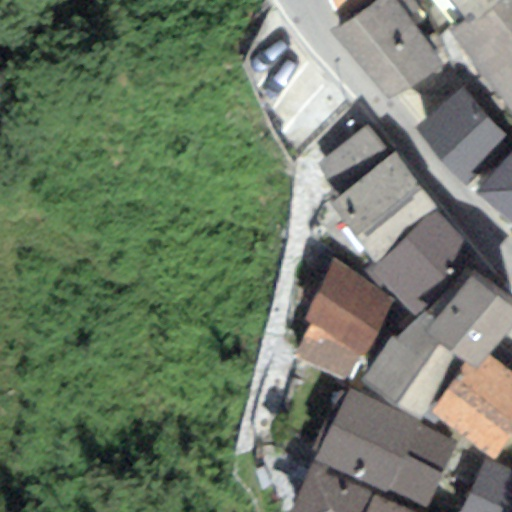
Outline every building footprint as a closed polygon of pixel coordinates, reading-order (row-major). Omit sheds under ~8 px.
[(328,0),(339,22),(381,0),(328,0)] [(442,69),(390,0),(383,0),(330,34),(389,104),(442,69)] [(446,0),(466,22),(470,28),(502,0),(446,0)] [(511,0),(502,0),(470,28),(466,22),(449,34),(511,116),(511,0)] [(412,131),(461,187),(508,144),(461,91),(412,131)] [(334,204),(389,159),(367,127),(317,165),(334,204)] [(374,271),(433,215),(436,212),(394,155),(389,159),(334,204),(329,208),(374,271)] [(511,158),(472,200),(511,230),(511,158)] [(370,275),(415,321),(464,275),(478,262),(433,215),(374,271),(370,275)] [(392,303),(333,263),(305,321),(310,325),(293,359),(347,384),(358,359),(361,360),(392,303)] [(449,390),(463,370),(470,375),(483,357),(489,361),(511,332),(511,311),(464,275),(415,321),(393,341),(391,338),(360,385),(394,413),(420,426),(449,390)] [(449,390),(429,417),(493,464),(511,439),(511,377),(489,361),(483,357),(470,375),(463,370),(449,390)] [(318,455),(314,461),(416,511),(422,511),(457,445),(420,426),(394,413),(340,387),(310,451),(318,455)] [(511,511),(511,476),(483,463),(460,511),(511,511)] [(375,496),(313,467),(291,511),(366,511),(372,499),(375,496)] [(400,511),(372,499),(366,511),(400,511)]
